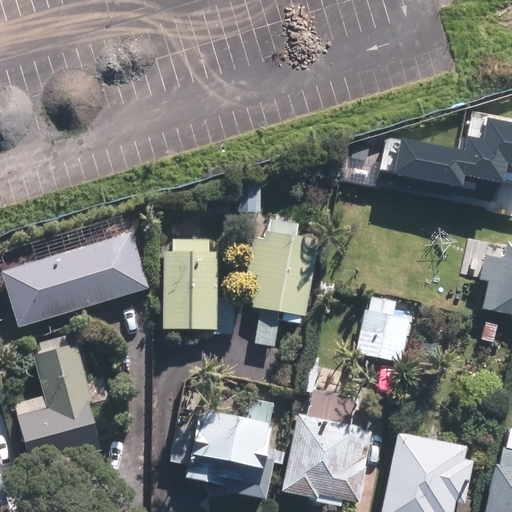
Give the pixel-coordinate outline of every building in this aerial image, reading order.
[(400,139),(394,173),(462,186),(464,175),(505,183),(508,164),(511,164),(511,122),(488,118),(484,139),(467,136),(465,151),(400,139)] [(269,239),(256,237),(247,286),(260,288),(257,307),(286,312),(284,320),(302,323),(303,315),(309,316),(322,239),(299,235),(301,223),(273,219),(271,230),(270,230),(269,239)] [(4,270),(21,326),(151,287),(135,232),(4,270)] [(174,250),(167,250),(166,327),(220,328),(221,251),(212,251),(212,239),(174,238),(174,250)] [(507,258),(487,253),(481,279),(491,281),(486,307),(511,312),(511,240),(507,258)] [(412,317),(396,314),(399,300),(374,296),(371,309),(368,309),(360,352),(404,361),(412,317)] [(237,297),(221,297),(221,334),(236,334),(237,297)] [(283,312),(262,309),(256,343),(277,347),(283,312)] [(47,396),(18,403),(21,415),(33,464),(104,447),(95,412),(97,411),(80,344),(71,346),(68,335),(42,342),(44,353),(36,355),(47,396)] [(356,396),(314,388),(309,414),(300,413),(286,489),(361,503),(376,427),(351,423),(356,396)] [(250,398),(246,416),(204,408),(199,434),(196,433),(188,476),(230,484),(229,491),(269,499),(278,455),(269,453),(275,422),(272,421),(275,403),(250,398)] [(454,511),(457,499),(467,501),(478,446),(457,442),(400,431),(384,511),(454,511)] [(511,511),(511,434),(510,434),(507,446),(502,445),(487,511),(511,511)] [(0,504),(13,500),(0,459),(0,504)]
